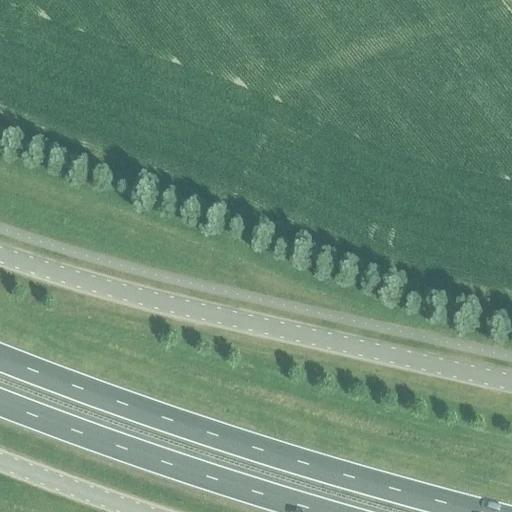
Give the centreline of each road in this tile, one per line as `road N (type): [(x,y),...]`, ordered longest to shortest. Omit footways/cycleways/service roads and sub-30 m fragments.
road 1 (unclassified): [(511,384),(298,334),(0,249)]
road 2 (trunk): [(478,511),(278,456),(0,357)]
road 3 (trunk): [(0,403),(322,511)]
road 4 (tertiary): [(0,458),(140,511)]
